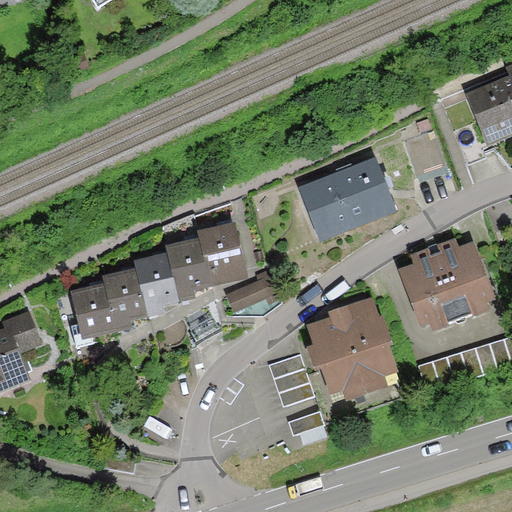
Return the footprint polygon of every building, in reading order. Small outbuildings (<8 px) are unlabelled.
[(511,70),(511,71),(469,88),(486,129),(511,118),(511,63),(509,64),(511,70)] [(425,109),(411,114),(415,123),(429,118),(425,109)] [(472,116),(452,123),(464,156),(484,148),(472,116)] [(430,123),(402,133),(416,174),(445,163),(430,123)] [(374,154),(298,184),(314,226),(391,196),(374,154)] [(198,233),(208,280),(245,272),(233,218),(196,226),(198,233)] [(163,250),(172,288),(208,280),(198,233),(161,242),(163,250)] [(394,269),(414,322),(422,320),(425,328),(486,305),(482,296),(491,293),(471,240),(452,247),(449,239),(405,256),(408,264),(394,269)] [(132,265),(141,304),(174,297),(172,288),(163,250),(130,258),(132,265)] [(226,290),(233,305),(266,289),(267,293),(280,287),(270,264),(256,271),(258,275),(226,290)] [(101,281),(109,319),(142,311),(141,304),(132,265),(99,272),(101,281)] [(67,288),(78,335),(111,327),(109,319),(101,281),(67,288)] [(393,371),(371,304),(330,317),(333,324),(309,332),(330,394),(347,388),(350,397),(385,386),(381,375),(393,371)] [(0,326),(0,375),(23,367),(14,341),(28,336),(21,318),(0,326)] [(511,358),(511,329),(501,333),(510,359),(511,358)] [(510,359),(501,333),(487,338),(496,364),(510,359)] [(496,364),(487,338),(473,342),(481,368),(496,364)] [(481,368),(473,342),(459,346),(467,373),(481,368)] [(467,373),(459,346),(445,351),(453,377),(467,373)] [(453,377),(445,351),(431,355),(439,382),(453,377)] [(269,366),(274,380),(306,369),(301,355),(269,366)] [(439,382),(431,355),(417,360),(425,386),(439,382)] [(274,380),(279,394),(311,382),(306,369),(274,380)] [(279,394),(284,408),(316,396),(311,382),(279,394)] [(289,422),(294,436),(326,424),(321,410),(289,422)] [(137,449),(103,445),(100,463),(134,468),(137,449)]
